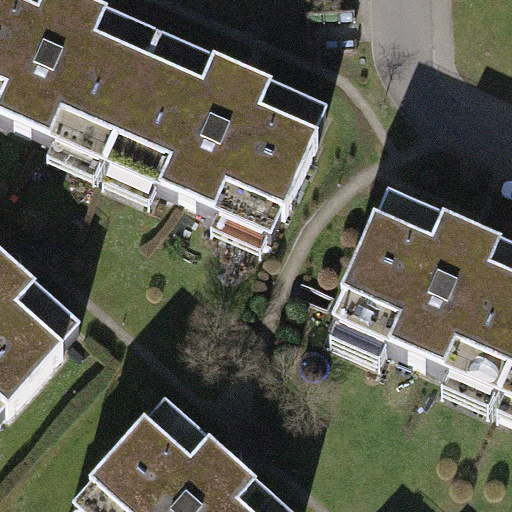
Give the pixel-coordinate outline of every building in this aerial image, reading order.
[(34,0),(0,0),(0,143),(40,160),(88,181),(145,45),(34,0)] [(145,45),(88,181),(108,189),(179,218),(260,252),(317,117),(145,45)] [(511,271),(374,214),(318,350),(423,394),(482,418),(511,347),(511,271)] [(0,418),(77,342),(0,265),(0,418)] [(511,347),(482,418),(511,430),(511,347)] [(50,511),(273,511),(162,401),(50,511)]
